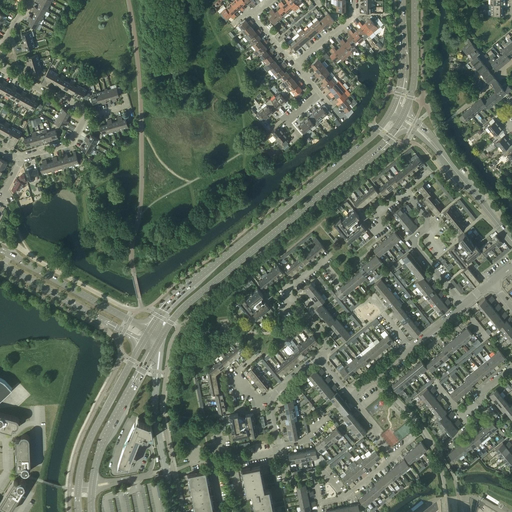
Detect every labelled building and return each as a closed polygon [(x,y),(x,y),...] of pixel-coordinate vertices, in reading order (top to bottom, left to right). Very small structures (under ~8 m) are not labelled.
[(49,5),(40,0),(37,0),(38,1),(40,2),(39,5),(48,10),(49,9),(48,8),(49,5)] [(242,11),(244,9),(235,0),(234,0),(231,4),(236,10),(239,7),(242,11)] [(235,0),(244,9),(245,8),(242,5),(245,2),(243,0),(235,0)] [(285,0),(287,2),(292,8),(295,11),(299,7),(298,6),(296,3),(293,0),(289,0),(289,1),(288,0),(285,0)] [(281,1),(280,3),(288,12),(292,8),(287,2),(284,5),(281,1)] [(278,10),(283,16),(288,12),(280,3),(278,4),(281,7),(278,10)] [(231,4),(226,7),(234,17),(236,16),(233,12),(236,10),(231,4)] [(34,6),(33,8),(44,14),(46,11),(47,11),(48,10),(39,5),(37,8),(34,6)] [(233,18),(234,17),(226,7),(219,13),(225,21),(228,19),(227,18),(230,15),(233,18)] [(44,14),(33,8),(32,10),(35,12),(34,15),(43,19),(43,18),(42,18),(44,14)] [(272,9),(271,10),(279,20),(283,16),(278,10),(275,12),(272,9)] [(279,20),(271,10),(269,12),(272,15),(269,18),(274,24),(279,20)] [(330,16),(328,13),(324,17),(329,24),(334,20),(334,21),(339,17),(339,14),(333,14),(330,16)] [(29,16),(28,18),(39,24),(41,20),(42,21),(43,19),(34,15),(32,17),(29,16)] [(325,28),(329,24),(324,17),(319,21),(325,28)] [(39,24),(28,18),(27,20),(30,21),(28,24),(36,29),(39,24)] [(378,28),(380,26),(375,20),(373,22),(370,19),(365,23),(373,32),(378,28)] [(238,25),(242,30),(252,21),(251,20),(247,23),(245,20),(238,25)] [(318,20),(313,23),(320,31),(325,28),(319,21),(318,20)] [(253,23),(252,21),(242,30),(246,34),(253,29),(250,26),(253,23)] [(359,22),(358,23),(366,33),(368,36),(373,32),(365,23),(362,25),(359,22)] [(313,23),(309,27),(314,34),(316,35),(320,31),(313,23)] [(359,28),(356,30),(362,37),(366,33),(358,23),(356,24),(359,28)] [(23,39),(32,37),(30,32),(32,31),(33,28),(31,27),(29,31),(29,32),(22,34),(23,39)] [(310,38),(314,34),(309,27),(304,31),(310,38)] [(248,41),(248,40),(260,30),(259,29),(255,32),(253,29),(246,34),(244,36),(248,41)] [(252,45),(259,39),(260,38),(258,35),(263,31),(261,29),(260,30),(248,40),(252,45)] [(298,33),(305,41),(310,38),(304,31),(302,29),(298,33)] [(350,30),(349,31),(357,41),(359,43),(364,39),(362,37),(356,30),(353,33),(350,30)] [(352,45),(353,44),(357,41),(349,31),(347,32),(350,36),(347,38),(348,40),(352,45)] [(295,39),(300,45),(305,41),(298,33),(293,37),(295,39)] [(32,37),(23,39),(24,42),(21,43),(22,45),(33,42),(32,37)] [(336,38),(339,42),(342,45),(339,48),(347,57),(352,53),(341,40),(338,37),(336,38)] [(252,45),(256,49),(266,41),(265,39),(261,42),(259,39),(252,45)] [(295,39),(290,43),(289,44),(292,48),(294,47),(296,49),(300,45),(295,39)] [(343,39),(341,40),(352,53),(356,49),(353,44),(352,45),(348,40),(345,42),(343,39)] [(268,40),(266,41),(256,49),(253,52),(257,56),(259,55),(260,54),(265,50),(267,48),(264,45),(269,41),(268,40)] [(465,48),(469,53),(476,48),(469,40),(467,42),(470,45),(465,48)] [(329,45),(332,48),(340,58),(343,61),(347,57),(339,48),(336,50),(334,48),(335,47),(332,43),(329,45)] [(511,56),(510,54),(511,51),(507,45),(503,49),(510,58),(511,57),(511,56)] [(272,51),(275,49),(274,47),(270,50),(267,53),(265,50),(260,54),(259,55),(262,60),(272,51)] [(336,62),(340,58),(332,48),(330,49),(333,53),(330,55),(336,62)] [(480,53),(476,48),(469,53),(473,58),(477,55),(480,53)] [(506,62),(510,58),(503,49),(501,51),(503,54),(500,56),(506,62)] [(262,60),(266,64),(273,59),(270,56),(274,53),(272,51),(262,60)] [(267,71),(270,69),(277,63),(274,60),(277,58),(278,58),(280,56),(278,54),(273,59),(266,64),(263,67),(267,71)] [(27,63),(39,60),(37,55),(28,57),(29,60),(26,61),(27,63)] [(467,63),(471,67),(480,60),(477,55),(473,58),(467,63)] [(491,63),(496,70),(501,66),(496,60),(493,56),(488,60),(491,63)] [(501,66),(506,62),(500,56),(496,60),(501,66)] [(313,66),(315,69),(322,63),(318,59),(308,67),(309,68),(313,66)] [(476,67),(478,70),(484,64),(480,60),(471,67),(473,69),(476,67)] [(277,63),(270,69),(274,73),(286,63),(284,61),(282,63),(282,64),(279,66),(277,63)] [(274,73),(278,78),(284,73),(284,72),(282,70),(287,65),(286,63),(274,73)] [(325,68),(322,63),(315,69),(318,72),(314,74),(316,76),(325,68)] [(488,69),(484,64),(478,70),(482,74),(488,69)] [(40,65),(32,68),(33,73),(40,71),(41,72),(44,74),(46,71),(43,70),(42,70),(40,65)] [(329,72),(325,68),(316,76),(317,78),(320,75),(323,78),(328,74),(329,72)] [(46,81),(48,82),(54,72),(49,69),(44,77),(47,78),(46,81)] [(488,69),(482,74),(484,77),(481,79),(482,81),(492,74),(488,69)] [(280,77),(284,81),(293,73),(292,71),(289,74),(286,71),(284,72),(284,73),(278,78),(280,77)] [(54,72),(48,82),(50,83),(51,81),(54,82),(57,76),(58,74),(54,72)] [(285,88),(287,86),(294,80),(291,77),(295,74),(293,73),(284,81),(281,83),(285,88)] [(321,85),(322,86),(332,78),(328,74),(323,78),(321,79),(324,82),(321,85)] [(489,84),(491,82),(496,79),(496,78),(492,74),(482,81),(484,83),(487,81),(489,84)] [(60,78),(57,76),(54,82),(53,84),(58,86),(64,76),(62,75),(60,78)] [(64,76),(58,86),(63,89),(67,81),(64,80),(66,77),(64,76)] [(336,83),(332,78),(322,86),(319,89),(321,91),(325,88),(324,87),(327,85),(329,88),(336,83)] [(502,95),(506,91),(502,86),(499,82),(497,81),(496,79),(491,82),(493,84),(497,90),(502,95)] [(63,89),(67,92),(73,81),(71,80),(70,83),(67,81),(63,89)] [(287,86),(291,90),(301,82),(300,80),(296,83),(294,80),(287,86)] [(339,80),(336,83),(329,88),(332,91),(329,93),(325,96),(327,98),(330,96),(342,85),(339,80)] [(72,94),(73,92),(76,86),(74,85),(75,82),(73,81),(67,92),(72,94)] [(0,91),(0,92),(4,95),(9,87),(6,86),(8,83),(6,82),(0,91)] [(302,84),(301,82),(291,90),(295,95),(294,96),(297,99),(302,95),(299,91),(302,90),(299,86),(302,84)] [(506,91),(507,92),(511,88),(506,82),(502,86),(506,91)] [(77,84),(76,86),(73,92),(76,94),(74,97),(76,98),(82,87),(77,84)] [(342,85),(330,96),(327,98),(329,100),(332,97),(332,96),(334,94),(337,97),(346,89),(342,85)] [(4,95),(9,98),(15,87),(13,86),(12,89),(9,87),(4,95)] [(14,100),(18,92),(15,91),(17,88),(15,87),(9,98),(14,100)] [(80,96),(83,98),(87,90),(82,87),(76,98),(78,99),(80,96)] [(107,89),(106,89),(109,99),(112,98),(112,101),(115,101),(111,89),(107,90),(107,89)] [(336,103),(337,105),(350,94),(346,89),(337,97),(340,100),(336,103)] [(503,96),(502,95),(497,90),(492,93),(498,100),(503,96)] [(21,94),(18,92),(14,100),(19,103),(25,92),(23,91),(21,94)] [(23,105),(28,97),(25,96),(27,93),(25,92),(19,103),(23,105)] [(101,92),(96,93),(98,102),(101,101),(102,104),(104,104),(101,92)] [(492,93),(488,97),(493,104),(498,100),(492,93)] [(280,94),(276,97),(282,105),(286,101),(280,94)] [(350,94),(337,105),(339,106),(342,103),(345,106),(354,99),(350,94)] [(23,105),(28,108),(34,97),(32,96),(30,99),(28,97),(23,105)] [(34,97),(28,108),(33,111),(37,103),(34,101),(36,98),(34,97)] [(270,99),(268,101),(272,106),(274,104),(278,109),(282,105),(276,97),(272,101),(270,99)] [(488,108),(493,104),(488,97),(485,99),(483,97),(481,98),(488,108)] [(487,109),(488,108),(481,98),(476,102),(481,108),(484,106),(487,109)] [(270,108),(272,106),(268,101),(265,103),(267,105),(263,108),(269,116),(273,112),(270,108)] [(477,112),(481,108),(476,102),(471,106),(477,112)] [(352,107),(350,104),(343,109),(346,112),(352,107)] [(321,106),(317,110),(323,118),(327,114),(329,116),(331,114),(327,109),(325,111),(321,106)] [(472,116),(477,112),(471,106),(467,110),(472,116)] [(59,113),(67,117),(69,114),(72,116),(73,114),(62,108),(59,113)] [(265,120),(269,116),(263,108),(256,114),(262,121),(264,118),(265,120)] [(319,121),(323,118),(317,110),(313,113),(317,118),(314,120),(318,125),(322,129),(324,127),(319,121)] [(464,122),(472,116),(467,110),(459,116),(464,122)] [(57,117),(68,123),(69,121),(66,120),(67,117),(59,113),(57,117)] [(121,116),(119,117),(123,129),(128,127),(126,118),(122,119),(121,116)] [(54,122),(62,127),(64,124),(66,125),(68,123),(57,117),(54,122)] [(316,127),(318,125),(314,120),(312,122),(308,117),(304,121),(310,128),(314,125),(316,127)] [(111,119),(109,120),(112,132),(116,130),(116,132),(118,131),(115,121),(112,122),(111,119)] [(491,124),(489,122),(484,126),(486,128),(488,127),(491,131),(499,124),(495,120),(491,124)] [(306,132),(310,128),(304,121),(300,124),(304,129),(301,131),(305,136),(308,134),(306,132)] [(7,136),(8,134),(11,128),(8,127),(10,124),(8,123),(2,134),(7,136)] [(100,134),(98,137),(101,138),(102,136),(102,135),(107,133),(105,124),(99,126),(101,133),(100,134)] [(491,131),(494,135),(493,136),(495,139),(497,137),(499,135),(500,135),(498,133),(502,129),(499,124),(491,131)] [(55,129),(50,131),(53,139),(58,138),(56,131),(57,130),(59,127),(57,125),(55,128),(55,129)] [(12,126),(11,128),(8,134),(10,136),(9,139),(11,140),(17,129),(12,126)] [(273,141),(276,139),(284,133),(280,129),(278,126),(266,136),(268,139),(270,137),(273,141)] [(17,129),(11,140),(13,141),(14,138),(17,140),(21,132),(17,129)] [(42,130),(39,131),(40,134),(42,142),(47,141),(44,129),(42,130)] [(46,129),(44,129),(47,141),(53,139),(50,131),(47,132),(46,129)] [(36,132),(34,132),(37,144),(42,142),(40,134),(37,135),(36,132)] [(289,139),(284,133),(276,139),(279,143),(278,145),(280,147),(289,139)] [(96,144),(99,139),(91,135),(89,138),(86,136),(85,138),(96,144)] [(499,135),(497,137),(495,139),(492,141),(494,143),(496,142),(499,146),(507,140),(504,135),(501,137),(499,135)] [(21,136),(20,138),(23,140),(24,140),(27,147),(32,145),(29,137),(24,138),(24,137),(21,136)] [(87,141),(86,144),(93,149),(96,144),(85,138),(84,140),(87,141)] [(511,144),(507,140),(499,146),(503,150),(501,152),(503,154),(508,150),(506,148),(511,144)] [(93,149),(86,144),(84,147),(81,145),(80,148),(91,153),(93,149)] [(507,155),(510,159),(511,157),(511,150),(510,152),(508,150),(503,154),(505,157),(507,155)] [(74,155),(71,156),(74,166),(75,165),(75,164),(79,163),(78,161),(82,160),(81,156),(77,157),(75,151),(73,152),(74,155)] [(67,154),(65,154),(68,166),(72,165),(72,166),(74,166),(71,156),(68,157),(67,154)] [(57,157),(54,157),(58,169),(62,168),(62,169),(63,169),(61,159),(58,160),(57,157)] [(416,159),(413,161),(414,161),(419,167),(424,163),(419,157),(416,159)] [(46,160),(44,160),(48,172),(51,171),(52,172),(53,172),(50,162),(47,163),(46,160)] [(411,163),(408,165),(409,165),(414,171),(419,167),(414,161),(411,163)] [(406,167),(404,169),(409,175),(414,171),(409,165),(406,167)] [(34,176),(39,175),(37,169),(33,170),(32,168),(25,170),(28,179),(28,181),(30,182),(34,181),(35,179),(34,176)] [(401,171),(399,173),(404,179),(409,175),(404,169),(401,171)] [(396,175),(394,177),(399,183),(404,179),(399,173),(396,175)] [(25,182),(24,182),(26,181),(24,174),(20,175),(18,180),(17,179),(13,186),(12,190),(16,192),(17,191),(20,190),(20,189),(24,188),(23,186),(25,182)] [(391,179),(389,181),(394,187),(399,183),(394,177),(392,179),(391,179)] [(386,183),(384,185),(389,191),(394,187),(389,181),(387,183),(386,183)] [(424,183),(418,188),(422,193),(428,188),(425,186),(426,185),(424,183)] [(381,187),(379,189),(384,195),(389,191),(384,185),(382,187),(381,187)] [(371,189),(368,191),(369,191),(373,197),(379,193),(374,187),(371,189)] [(428,188),(422,193),(426,198),(430,194),(430,195),(432,193),(430,191),(430,190),(428,188)] [(366,193),(363,195),(364,195),(369,201),(373,197),(369,191),(366,193)] [(426,198),(423,200),(427,205),(433,200),(431,197),(432,196),(430,195),(430,194),(426,198)] [(361,197),(359,199),(364,205),(369,201),(364,195),(361,197)] [(356,201),(353,203),(359,209),(364,205),(359,199),(356,201)] [(433,200),(427,205),(432,210),(438,205),(435,202),(436,202),(434,199),(433,200)] [(438,205),(432,210),(436,215),(442,210),(439,207),(440,207),(438,204),(438,205)] [(394,213),(392,214),(393,214),(394,213),(397,216),(404,210),(401,207),(393,213),(394,213)] [(450,207),(443,212),(447,217),(453,212),(451,209),(452,209),(450,207)] [(346,216),(342,219),(347,225),(356,217),(359,215),(354,209),(348,214),(349,215),(346,216)] [(404,210),(397,216),(399,220),(398,221),(399,221),(407,214),(404,210)] [(453,212),(447,217),(451,222),(457,217),(458,216),(459,215),(456,210),(454,212),(453,212)] [(407,214),(399,221),(399,222),(400,221),(403,225),(411,219),(407,214)] [(470,215),(465,219),(466,220),(468,220),(469,220),(471,223),(474,220),(476,219),(474,216),(472,214),(470,215)] [(457,217),(451,222),(455,226),(456,227),(456,226),(461,222),(459,219),(460,219),(458,216),(457,217)] [(340,219),(334,223),(337,226),(339,229),(340,229),(342,231),(341,232),(344,235),(350,230),(347,226),(346,226),(340,219)] [(411,219),(403,225),(405,226),(406,228),(405,229),(405,230),(409,226),(414,223),(411,219)] [(456,226),(456,227),(460,232),(466,227),(463,225),(464,224),(462,222),(461,222),(456,226)] [(357,226),(344,237),(346,239),(347,241),(349,243),(354,238),(356,236),(357,237),(360,234),(360,233),(362,231),(362,232),(366,229),(364,226),(361,223),(357,226)] [(409,226),(405,230),(406,230),(407,229),(410,233),(417,227),(417,226),(414,223),(409,226)] [(395,232),(390,235),(396,242),(400,239),(395,232)] [(464,233),(458,238),(460,240),(468,250),(474,245),(471,241),(470,242),(469,239),(464,233)] [(390,235),(386,239),(392,246),(396,242),(390,235)] [(496,235),(491,239),(496,245),(499,243),(501,241),(496,235)] [(315,237),(312,239),(317,244),(315,246),(315,247),(320,252),(325,248),(320,242),(315,237)] [(386,239),(382,242),(388,249),(392,246),(386,239)] [(491,239),(486,243),(491,249),(494,247),(496,245),(491,239)] [(459,245),(456,247),(468,261),(469,260),(464,254),(475,246),(474,245),(468,250),(460,240),(460,241),(459,245)] [(382,242),(378,245),(383,252),(388,249),(382,242)] [(482,248),(480,250),(481,251),(486,257),(493,251),(491,249),(486,243),(481,247),(482,248)] [(378,245),(373,249),(374,250),(379,256),(383,252),(378,245)] [(455,245),(449,250),(451,253),(452,253),(454,255),(453,256),(456,259),(457,259),(459,261),(458,261),(463,267),(468,263),(469,262),(468,261),(456,247),(455,245)] [(475,246),(464,254),(469,260),(472,258),(472,257),(474,255),(475,256),(481,251),(480,250),(477,246),(476,245),(475,246)] [(312,248),(310,250),(310,251),(315,256),(320,252),(315,247),(312,249),(312,248)] [(307,252),(305,254),(305,255),(310,260),(315,256),(310,251),(307,253),(307,252)] [(409,252),(402,257),(405,262),(412,256),(409,252)] [(302,256),(300,258),(300,259),(305,264),(310,260),(305,255),(303,257),(302,256)] [(376,255),(372,258),(377,265),(382,261),(376,255)] [(412,256),(405,262),(409,266),(416,260),(412,256)] [(372,258),(367,262),(373,268),(377,265),(372,258)] [(297,260),(295,262),(295,263),(300,268),(305,264),(300,259),(298,261),(297,260)] [(416,260),(409,266),(412,270),(419,265),(416,260)] [(483,270),(490,265),(487,261),(480,266),(483,270)] [(367,262),(363,265),(369,272),(371,274),(375,270),(373,268),(367,262)] [(292,264),(290,266),(291,267),(295,272),(300,268),(295,263),(293,265),(292,264)] [(363,265),(359,269),(360,270),(361,270),(365,275),(369,272),(363,265)] [(419,265),(412,270),(416,274),(422,269),(419,265)] [(275,268),(273,270),(278,276),(283,272),(278,266),(275,268)] [(288,268),(285,270),(290,276),(295,272),(291,267),(288,269),(288,268)] [(468,267),(462,272),(464,274),(463,275),(465,277),(466,277),(472,272),(468,267)] [(422,269),(416,274),(419,278),(419,279),(422,276),(426,273),(422,269)] [(270,272),(268,274),(273,280),(278,276),(273,270),(271,272),(270,272)] [(360,270),(356,274),(362,281),(366,277),(365,275),(361,270),(360,270)] [(472,272),(466,277),(468,279),(467,280),(469,282),(470,282),(476,277),(472,272)] [(265,276),(263,278),(264,278),(268,284),(273,280),(268,274),(266,276),(265,276)] [(356,274),(352,277),(358,284),(362,281),(356,274)] [(419,278),(415,282),(417,285),(416,286),(417,287),(425,280),(422,276),(419,279),(419,278)] [(352,277),(348,281),(354,288),(358,284),(352,277)] [(476,277),(470,282),(472,284),(472,285),(473,287),(480,282),(476,277)] [(260,280),(258,282),(263,288),(268,284),(264,278),(261,280),(260,280)] [(381,278),(374,284),(378,289),(384,283),(381,278)] [(425,280),(417,287),(417,288),(419,287),(421,290),(429,284),(425,280)] [(348,281),(344,284),(350,291),(354,288),(348,281)] [(311,282),(304,288),(307,293),(314,287),(311,282)] [(384,283),(378,289),(381,293),(388,287),(384,283)] [(344,284),(340,288),(345,294),(350,291),(344,284)] [(429,284),(421,290),(424,293),(423,294),(423,295),(432,288),(429,284)] [(314,287),(307,293),(311,297),(318,291),(314,287)] [(388,287),(381,293),(384,297),(391,291),(388,287)] [(250,295),(246,297),(251,304),(261,296),(263,294),(258,288),(252,293),(253,293),(250,295)] [(340,288),(335,291),(341,298),(343,301),(347,297),(345,294),(340,288)] [(432,288),(423,295),(424,296),(425,295),(428,298),(435,292),(432,288)] [(318,291),(311,297),(314,301),(321,295),(318,291)] [(391,291),(384,297),(388,301),(395,295),(391,291)] [(435,292),(428,298),(430,301),(429,302),(430,303),(438,296),(435,292)] [(321,295),(314,301),(318,305),(321,303),(325,300),(321,295)] [(395,295),(388,301),(391,305),(398,300),(395,295)] [(438,296),(430,303),(431,303),(434,306),(442,300),(438,296)] [(240,301),(238,302),(243,308),(244,308),(246,310),(245,310),(248,314),(254,309),(244,297),(240,301)] [(485,298),(477,304),(478,304),(480,307),(479,308),(480,309),(488,302),(485,298)] [(398,300),(391,305),(394,309),(395,309),(400,305),(402,304),(398,300)] [(442,300),(434,306),(437,309),(436,310),(436,311),(445,304),(442,300)] [(265,302),(248,316),(253,322),(259,317),(258,316),(260,315),(261,315),(264,312),(266,310),(267,310),(270,308),(265,302)] [(488,302),(480,309),(481,308),(484,312),(491,306),(488,302)] [(318,305),(314,308),(317,313),(324,307),(321,303),(318,305)] [(445,304),(436,311),(437,311),(438,310),(441,314),(448,308),(445,304)] [(394,309),(393,311),(396,315),(403,309),(400,305),(395,309),(394,309)] [(491,306),(484,312),(487,315),(486,316),(486,317),(495,310),(491,306)] [(324,307),(317,313),(321,317),(328,311),(324,307)] [(403,309),(396,315),(400,320),(407,314),(403,309)] [(495,310),(486,317),(487,317),(488,316),(491,320),(498,314),(495,310)] [(328,311),(321,317),(324,321),(331,315),(328,311)] [(407,314),(400,320),(403,324),(410,318),(412,316),(413,315),(409,311),(407,314)] [(498,314),(491,320),(491,321),(493,322),(493,323),(492,324),(493,325),(501,318),(498,314)] [(331,315),(324,321),(328,325),(330,324),(335,320),(335,319),(331,315)] [(410,318),(403,324),(406,328),(413,322),(412,320),(413,318),(412,316),(410,318)] [(335,320),(330,324),(333,328),(340,322),(337,318),(335,319),(335,320)] [(501,318),(493,325),(494,324),(497,328),(498,327),(504,322),(501,318)] [(504,322),(498,327),(498,328),(500,327),(502,330),(510,324),(506,320),(504,322)] [(413,322),(406,328),(410,332),(417,326),(419,324),(415,321),(413,322)] [(340,322),(333,328),(336,332),(343,326),(340,322)] [(511,327),(510,324),(502,330),(505,333),(504,334),(504,335),(511,328),(511,327)] [(343,326),(336,332),(340,336),(347,331),(347,330),(349,329),(347,327),(345,329),(343,326)] [(417,326),(410,332),(413,336),(420,331),(417,326)] [(467,327),(462,331),(468,338),(472,334),(467,327)] [(386,330),(381,334),(383,338),(389,345),(393,341),(395,340),(386,330)] [(347,331),(340,336),(343,341),(350,335),(347,331)] [(462,331),(458,334),(464,341),(468,338),(462,331)] [(458,334),(454,338),(460,345),(464,341),(458,334)] [(310,337),(308,339),(313,345),(318,341),(313,335),(310,337)] [(287,340),(293,346),(295,344),(290,337),(287,340)] [(383,338),(379,341),(385,348),(389,345),(383,338)] [(454,338),(450,341),(455,348),(460,345),(454,338)] [(305,341),(303,343),(308,349),(313,345),(308,339),(305,341)] [(379,341),(375,345),(381,352),(385,348),(379,341)] [(450,341),(446,345),(451,352),(455,348),(450,341)] [(300,345),(298,347),(300,349),(303,353),(308,349),(303,343),(301,345),(300,345)] [(238,346),(235,348),(240,354),(245,350),(240,344),(238,346)] [(375,345),(371,348),(377,355),(381,352),(375,345)] [(446,345),(441,348),(443,350),(447,355),(451,352),(446,345)] [(298,347),(293,351),(295,353),(295,354),(300,360),(305,355),(303,353),(300,349),(298,347)] [(233,350),(231,352),(235,358),(240,354),(235,348),(233,350)] [(371,348),(367,351),(372,358),(377,355),(371,348)] [(443,350),(439,354),(444,361),(449,357),(447,355),(443,350)] [(499,350),(495,353),(501,360),(505,357),(499,350)] [(367,351),(362,355),(368,362),(372,358),(367,351)] [(228,354),(226,356),(231,362),(235,358),(231,352),(230,352),(228,354)] [(495,353),(491,357),(496,364),(501,360),(495,353)] [(292,355),(290,357),(290,358),(295,363),(300,360),(295,354),(293,356),(292,355)] [(439,354),(434,357),(440,364),(444,361),(439,354)] [(358,358),(362,363),(362,364),(364,365),(368,362),(362,355),(358,358)] [(223,358),(221,360),(226,366),(231,362),(226,356),(225,356),(223,358)] [(357,356),(353,360),(358,367),(362,364),(362,363),(358,358),(357,356)] [(434,357),(430,360),(436,367),(438,370),(439,369),(437,366),(440,364),(434,357)] [(491,357),(487,360),(492,367),(496,364),(491,357)] [(287,359),(285,361),(285,362),(290,368),(295,363),(290,358),(288,360),(287,359)] [(218,362),(216,364),(221,370),(226,366),(221,360),(220,360),(218,362)] [(353,360),(348,363),(354,370),(358,367),(353,360)] [(430,360),(426,364),(432,371),(436,367),(430,360)] [(487,360),(482,364),(488,371),(492,367),(487,360)] [(421,361),(417,364),(423,371),(427,368),(421,361)] [(282,363),(280,365),(281,366),(285,371),(290,368),(285,362),(283,364),(282,363)] [(348,363),(344,367),(350,374),(354,370),(348,363)] [(213,366),(211,369),(213,372),(213,374),(216,375),(216,374),(221,370),(216,364),(215,364),(213,366)] [(417,364),(413,368),(418,375),(423,371),(417,364)] [(482,364),(478,367),(484,374),(488,371),(482,364)] [(278,367),(275,369),(280,376),(285,371),(281,366),(278,368),(278,367)] [(209,367),(207,369),(208,370),(207,371),(209,379),(208,379),(209,382),(217,381),(216,375),(213,374),(213,372),(211,369),(210,368),(209,367)] [(253,367),(247,372),(251,377),(257,372),(255,369),(253,367)] [(344,367),(340,370),(345,377),(350,374),(344,367)] [(478,367),(474,370),(480,377),(484,374),(478,367)] [(413,368),(408,371),(414,378),(418,375),(413,368)] [(315,370),(308,376),(311,379),(310,380),(310,381),(319,374),(315,370)] [(474,370),(470,374),(475,381),(480,377),(474,370)] [(408,371),(404,375),(410,381),(414,378),(408,371)] [(257,372),(251,377),(255,382),(261,377),(259,374),(258,372),(257,372)] [(319,374),(310,381),(311,381),(312,380),(315,384),(322,378),(319,374)] [(470,374),(465,378),(467,379),(471,384),(475,381),(470,374)] [(404,375),(400,378),(406,385),(410,381),(404,375)] [(261,377),(255,382),(259,387),(265,382),(263,379),(262,376),(261,377)] [(0,399),(12,388),(5,380),(0,377),(0,399)] [(322,378),(315,384),(317,387),(316,388),(317,389),(325,382),(322,378)] [(400,378),(396,381),(402,388),(406,385),(400,378)] [(467,379),(463,383),(468,390),(473,386),(471,384),(467,379)] [(265,382),(259,387),(263,392),(269,387),(267,384),(265,381),(265,382)] [(396,381),(392,385),(397,392),(400,395),(404,391),(402,388),(396,381)] [(325,382),(317,389),(318,388),(321,392),(328,386),(325,382)] [(463,383),(459,386),(464,393),(468,390),(463,383)] [(328,386),(321,392),(324,395),(323,396),(323,397),(332,390),(328,386)] [(459,386),(454,390),(460,397),(464,393),(459,386)] [(419,394),(417,396),(421,400),(422,399),(430,392),(427,388),(419,394)] [(496,389),(489,395),(493,399),(500,393),(496,389)] [(332,390),(323,397),(324,397),(325,396),(328,400),(330,398),(335,394),(335,393),(332,390)] [(454,390),(450,393),(456,400),(460,397),(454,390)] [(335,394),(330,398),(333,402),(340,396),(337,392),(335,393),(335,394)] [(430,392),(422,399),(423,399),(426,402),(433,396),(430,392)] [(500,393),(493,399),(496,403),(503,398),(500,393)] [(340,396),(333,402),(337,406),(344,401),(340,396)] [(424,403),(424,404),(426,407),(425,408),(426,409),(427,407),(428,407),(437,400),(433,396),(426,402),(424,403)] [(503,398),(496,403),(500,408),(506,402),(503,398)] [(437,400),(428,407),(429,407),(430,406),(433,410),(440,404),(437,400)] [(344,401),(337,406),(340,410),(347,404),(344,401)] [(506,402),(500,408),(503,412),(505,410),(510,406),(506,402)] [(347,404),(340,410),(344,414),(344,415),(349,410),(351,409),(347,404)] [(440,404),(433,410),(435,413),(434,414),(435,415),(443,408),(440,404)] [(443,408),(435,415),(436,414),(439,418),(444,413),(445,414),(447,412),(443,408)] [(344,414),(342,416),(345,420),(352,415),(349,410),(344,415),(344,414)] [(18,419),(17,418),(16,418),(0,413),(0,427),(13,431),(14,426),(15,426),(16,426),(17,426),(17,425),(18,425),(18,424),(19,424),(19,423),(19,422),(19,421),(19,420),(18,420),(18,419)] [(230,414),(231,422),(232,422),(232,425),(233,429),(240,428),(238,416),(238,413),(230,414)] [(250,414),(245,415),(250,436),(256,435),(256,432),(257,432),(256,428),(255,428),(254,425),(255,425),(254,420),(254,421),(253,418),(254,417),(253,413),(250,414)] [(439,418),(437,419),(440,423),(439,424),(448,417),(445,414),(444,413),(439,418)] [(352,415),(345,420),(349,425),(356,419),(352,415)] [(144,438),(147,439),(148,439),(148,438),(153,438),(151,425),(149,426),(139,422),(139,417),(138,417),(138,416),(137,417),(119,463),(132,468),(144,438)] [(448,417),(439,424),(440,425),(441,424),(444,427),(451,421),(448,417)] [(356,419),(349,425),(352,429),(359,423),(356,419)] [(451,421),(444,427),(446,431),(445,431),(446,432),(454,425),(451,421)] [(492,421),(488,425),(493,431),(498,428),(492,421)] [(359,423),(352,429),(356,433),(363,427),(359,423)] [(454,425),(446,432),(446,433),(447,432),(450,435),(458,429),(454,425)] [(488,425),(483,428),(489,435),(493,431),(488,425)] [(363,427),(356,433),(359,437),(366,431),(363,427)] [(246,428),(232,431),(233,438),(241,437),(240,436),(243,436),(248,435),(246,428)] [(337,428),(332,432),(338,439),(342,435),(337,428)] [(483,428),(479,431),(485,438),(489,435),(483,428)] [(479,431),(475,435),(481,442),(485,438),(479,431)] [(332,432),(328,435),(334,442),(338,439),(332,432)] [(26,435),(25,435),(24,435),(23,435),(22,436),(21,436),(21,438),(20,439),(16,439),(17,469),(21,468),(22,469),(22,470),(22,471),(23,471),(24,472),(25,472),(26,472),(27,472),(28,472),(29,471),(30,470),(30,469),(30,468),(29,439),(29,438),(29,437),(28,436),(27,435),(26,435)] [(328,435),(324,438),(329,445),(334,442),(328,435)] [(475,435),(471,438),(476,445),(481,442),(475,435)] [(324,438),(320,442),(325,449),(329,445),(324,438)] [(467,442),(471,447),(472,449),(476,445),(471,438),(467,442)] [(465,440),(461,443),(467,450),(471,447),(467,442),(465,440)] [(320,442),(315,446),(321,452),(325,449),(320,442)] [(421,442),(417,445),(422,452),(427,448),(421,442)] [(503,442),(495,448),(498,452),(497,453),(497,454),(506,446),(503,442)] [(461,443),(457,447),(462,453),(467,450),(461,443)] [(417,445),(412,449),(418,455),(422,452),(417,445)] [(506,446),(497,454),(498,454),(499,453),(502,456),(509,451),(506,446)] [(457,447),(452,450),(458,457),(461,460),(465,457),(462,454),(462,453),(457,447)] [(412,449),(408,452),(414,459),(418,455),(412,449)] [(376,450),(371,453),(377,460),(381,457),(376,450)] [(451,457),(447,459),(452,465),(455,462),(454,460),(458,457),(452,450),(448,454),(451,457)] [(346,452),(344,454),(345,456),(348,459),(352,456),(348,451),(346,452)] [(511,453),(509,451),(502,456),(505,460),(503,461),(504,461),(511,454),(511,453)] [(408,452),(404,456),(410,462),(414,459),(408,452)] [(371,453),(367,457),(373,464),(377,460),(371,453)] [(360,457),(356,460),(359,464),(364,471),(368,467),(363,460),(360,457)] [(367,457),(363,460),(368,467),(373,464),(367,457)] [(404,459),(400,462),(405,469),(407,471),(411,468),(409,466),(410,466),(404,459)] [(354,462),(352,464),(354,467),(360,474),(364,471),(359,464),(357,465),(354,462)] [(400,462),(395,466),(401,473),(405,469),(400,462)] [(352,464),(347,467),(349,469),(350,471),(355,476),(356,478),(357,476),(360,474),(354,467),(352,464)] [(260,466),(238,470),(243,495),(248,494),(249,500),(251,511),(273,511),(269,489),(264,490),(260,466)] [(395,466),(391,469),(397,476),(401,473),(395,466)] [(349,469),(344,472),(346,474),(348,476),(352,481),(356,478),(355,476),(350,471),(349,469)] [(391,469),(387,473),(390,476),(393,480),(397,476),(391,469)] [(217,510),(209,470),(188,474),(195,511),(222,511),(222,509),(217,510)] [(387,473),(383,476),(388,483),(393,480),(390,476),(387,473)] [(344,476),(342,478),(347,485),(352,481),(348,476),(346,474),(344,476)] [(383,476),(379,480),(384,487),(388,483),(383,476)] [(10,511),(25,487),(25,486),(26,486),(26,485),(26,484),(26,483),(25,483),(25,482),(24,481),(23,481),(23,480),(22,480),(21,480),(20,480),(19,481),(18,482),(14,479),(0,501),(0,505),(2,507),(2,508),(2,509),(2,510),(2,511),(3,511),(2,511),(9,511),(10,511)] [(379,480),(374,483),(376,485),(380,490),(381,490),(384,487),(379,480)] [(376,485),(372,489),(377,496),(382,492),(381,490),(380,490),(376,485)] [(372,489),(367,492),(373,499),(377,496),(372,489)] [(367,492),(363,495),(369,502),(373,499),(367,492)] [(363,495),(359,499),(365,506),(369,502),(363,495)] [(488,496),(486,499),(498,506),(500,503),(488,496)] [(421,501),(410,510),(411,511),(413,511),(424,504),(421,501)] [(484,511),(469,502),(469,511),(484,511),(485,511),(484,511)]
